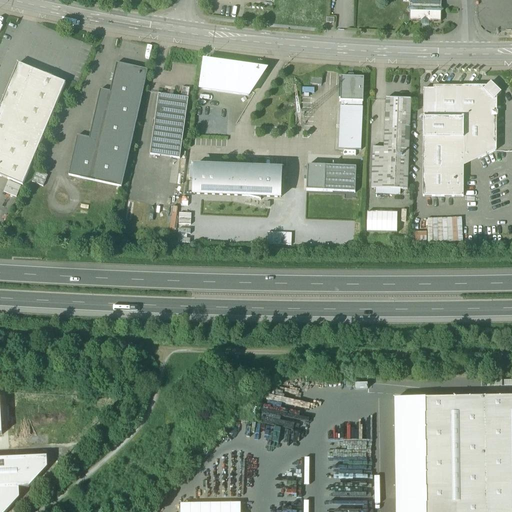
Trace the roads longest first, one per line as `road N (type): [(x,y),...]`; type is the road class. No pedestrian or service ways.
road 1 (motorway): [(511,285),(269,285),(0,272)]
road 2 (motorway): [(0,298),(511,310)]
road 3 (tertiary): [(2,0),(246,42),(464,53)]
road 4 (track): [(176,354),(511,361)]
road 5 (track): [(0,339),(176,354)]
